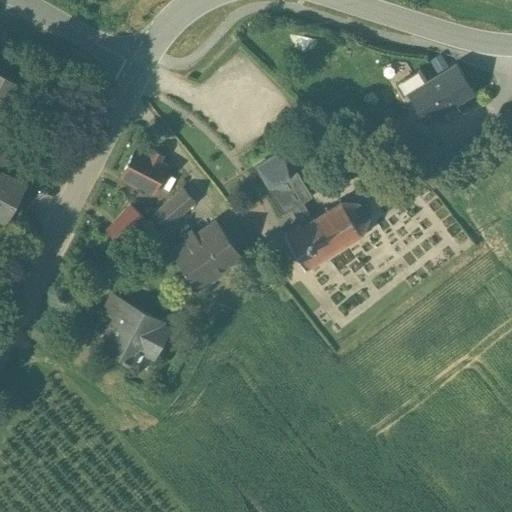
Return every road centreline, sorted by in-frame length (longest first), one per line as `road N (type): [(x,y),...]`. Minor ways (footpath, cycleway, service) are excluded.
road 1 (unclassified): [(140,76),(0,357)]
road 2 (tertiary): [(332,0),(511,47)]
road 3 (tertiary): [(10,0),(140,76)]
